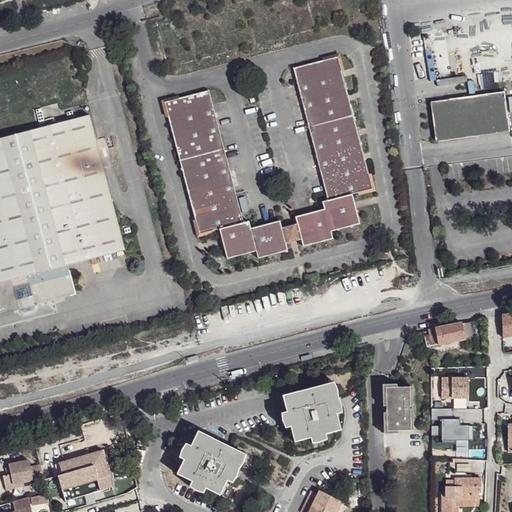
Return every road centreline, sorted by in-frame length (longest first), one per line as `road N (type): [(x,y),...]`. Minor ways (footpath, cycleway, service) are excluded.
road 1 (secondary): [(511,296),(0,423)]
road 2 (unclassified): [(0,40),(134,0)]
